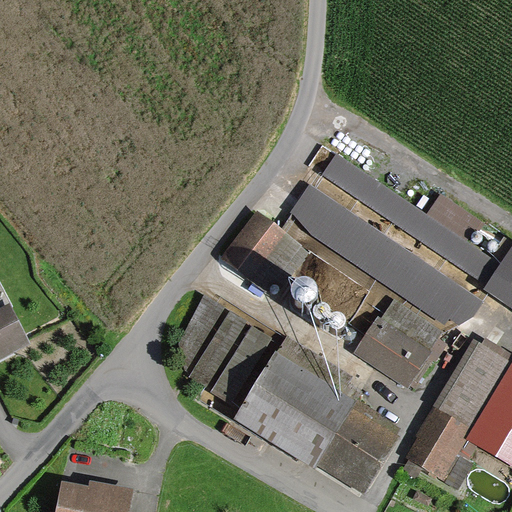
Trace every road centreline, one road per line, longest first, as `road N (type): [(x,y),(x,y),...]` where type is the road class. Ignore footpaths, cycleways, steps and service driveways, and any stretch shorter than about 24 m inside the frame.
road 1 (unclassified): [(117,377),(283,149),(306,98),(318,0)]
road 2 (residential): [(117,377),(327,511)]
road 3 (residential): [(0,498),(117,377)]
